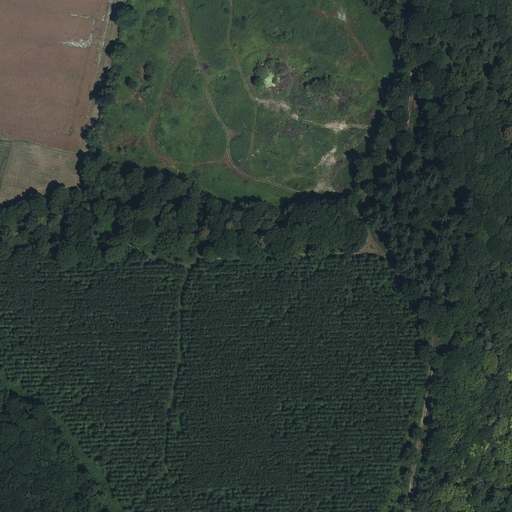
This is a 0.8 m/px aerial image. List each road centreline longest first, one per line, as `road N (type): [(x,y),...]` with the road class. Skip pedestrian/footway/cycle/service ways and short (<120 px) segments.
road 1 (track): [(192,511),(158,444),(193,279),(210,263),(257,249),(392,261)]
road 2 (track): [(230,0),(229,39),(254,131),(244,165),(231,168),(178,163),(147,143),(172,0)]
road 3 (track): [(380,250),(390,254),(397,288),(434,335),(408,511)]
road 4 (track): [(0,213),(39,199),(87,214),(106,205),(117,210),(123,241),(197,276)]
road 5 (track): [(153,112),(119,154),(136,198),(119,216)]
